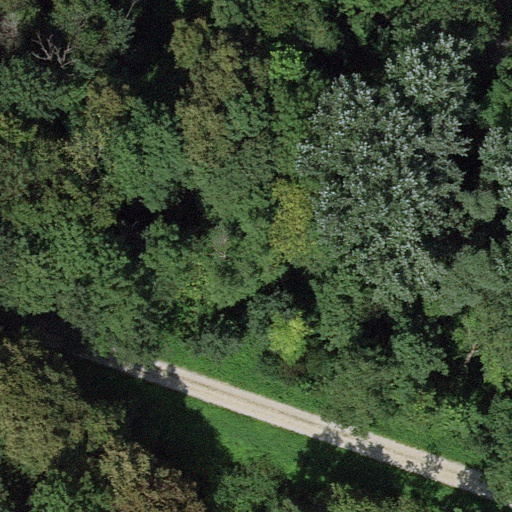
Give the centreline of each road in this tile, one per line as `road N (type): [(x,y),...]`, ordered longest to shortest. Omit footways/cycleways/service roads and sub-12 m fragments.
road 1 (track): [(511,491),(0,316)]
road 2 (track): [(279,0),(511,56)]
